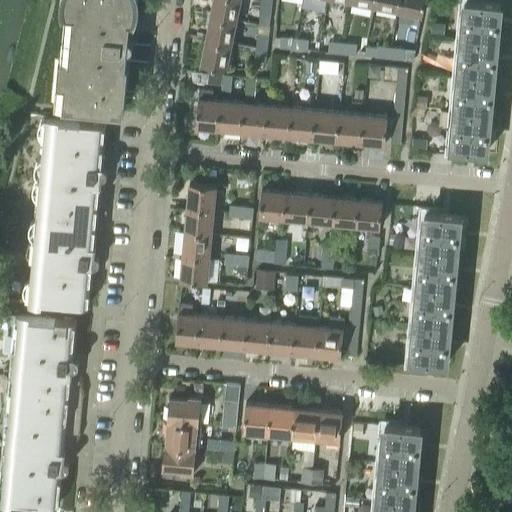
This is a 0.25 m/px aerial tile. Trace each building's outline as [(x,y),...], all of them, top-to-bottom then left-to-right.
[(131,16),(134,16),(135,13),(137,9),(137,5),(138,1),(137,0),(64,0),(65,0),(65,4),(66,8),(66,10),(67,10),(63,54),(60,54),(56,102),(125,108),(129,61),(121,60),(123,43),(128,44),(129,44),(131,43),(132,43),(133,42),(134,40),(134,39),(134,37),(134,36),(133,35),(132,34),(131,33),(129,33),(131,16)] [(236,21),(239,0),(213,0),(210,16),(236,21)] [(271,14),(272,0),(270,0),(261,0),(261,13),(271,14)] [(326,0),(302,0),(302,4),(325,9),(326,0)] [(398,9),(400,0),(375,0),(375,4),(398,9)] [(424,0),(400,0),(398,9),(422,14),(424,0)] [(500,4),(464,0),(451,149),(486,152),(500,4)] [(231,44),(236,21),(210,16),(206,39),(231,44)] [(258,33),(257,47),(267,48),(269,34),(258,33)] [(291,47),(292,37),(276,35),(275,46),(291,47)] [(309,39),(292,37),(291,47),(308,49),(309,39)] [(227,67),(231,44),(206,39),(201,62),(227,67)] [(342,53),(343,42),(329,41),(328,51),(342,53)] [(357,44),(343,42),(342,53),(356,54),(357,44)] [(390,58),(391,47),(376,46),(375,56),(390,58)] [(266,62),(267,48),(257,47),(255,61),(266,62)] [(405,49),(391,47),(390,58),(404,59),(405,49)] [(323,58),(322,86),(340,86),(341,58),(323,58)] [(209,82),(222,84),(223,74),(210,72),(209,82)] [(224,74),(223,89),(230,90),(232,75),(224,74)] [(256,90),(258,76),(247,75),(245,89),(256,90)] [(220,128),(223,99),(212,98),(213,90),(200,88),(196,126),(220,128)] [(243,131),(246,101),(223,99),(220,128),(243,131)] [(267,133),(269,104),(246,101),(243,131),(267,133)] [(290,135),(293,106),(269,104),(267,133),(290,135)] [(314,138),(316,108),(293,106),(290,135),(314,138)] [(337,140),(340,111),(316,108),(314,138),(337,140)] [(361,142),(363,113),(340,111),(337,140),(361,142)] [(388,115),(363,113),(361,142),(385,145),(388,115)] [(106,219),(107,218),(107,210),(107,205),(107,199),(106,194),(105,189),(103,183),(102,183),(103,175),(104,175),(106,175),(107,174),(108,172),(108,171),(109,169),(109,168),(108,167),(107,165),(106,164),(105,164),(103,163),(107,123),(47,117),(47,118),(45,118),(43,119),(42,121),(40,123),(40,125),(39,127),(39,129),(39,131),(40,133),(41,135),(43,137),(45,138),(43,158),(41,158),(39,159),(38,161),(37,162),(36,164),(35,167),(35,169),(36,171),(36,173),(38,175),(39,177),(39,178),(37,179),(36,181),(35,182),(34,184),(34,187),(34,189),(34,191),(35,193),(36,195),(38,197),(36,217),(34,219),(32,220),(31,222),(30,224),(30,226),(30,228),(30,230),(31,232),(32,234),(34,236),(34,237),(33,238),(31,239),(30,241),(29,243),(29,244),(28,245),(28,246),(28,247),(28,249),(28,251),(29,253),(30,254),(31,255),(32,257),(34,257),(32,277),(30,277),(28,278),(27,280),(26,282),(25,284),(24,286),(24,288),(25,290),(25,292),(26,294),(28,296),(31,297),(30,298),(90,303),(94,262),(96,262),(97,262),(99,261),(100,260),(100,258),(101,257),(100,255),(100,254),(99,253),(98,252),(97,251),(96,251),(96,243),(97,243),(99,241),(102,235),(103,232),(105,226),(106,219)] [(190,183),(188,207),(225,210),(227,187),(216,186),(216,185),(190,183)] [(283,217),(286,191),(262,188),(259,215),(283,217)] [(307,220),(310,193),(286,191),(283,217),(307,220)] [(331,222),(334,196),(310,193),(307,220),(331,222)] [(355,224),(358,198),(334,196),(331,222),(355,224)] [(382,201),(358,198),(355,224),(379,227),(382,201)] [(242,207),(230,205),(229,216),(241,217),(242,207)] [(225,211),(225,210),(188,207),(186,231),(212,233),(213,210),(225,211)] [(254,207),(242,207),(241,217),(253,218),(254,207)] [(460,216),(424,213),(411,360),(446,364),(460,216)] [(211,241),(212,233),(186,231),(185,241),(184,254),(210,257),(211,241)] [(379,235),(367,234),(366,247),(378,248),(379,235)] [(278,239),(277,251),(287,252),(288,239),(278,239)] [(323,243),(322,255),(335,256),(336,244),(323,243)] [(276,261),(276,252),(259,250),(258,259),(276,261)] [(286,264),(287,252),(277,251),(276,252),(276,261),(275,263),(286,264)] [(235,263),(236,253),(226,252),(225,263),(235,263)] [(250,254),(236,253),(235,263),(235,264),(249,265),(250,254)] [(208,280),(210,257),(184,254),(182,278),(208,280)] [(334,269),(335,256),(322,255),(321,267),(334,269)] [(248,274),(249,265),(235,264),(234,273),(248,274)] [(273,271),(256,269),(254,287),(271,289),(273,271)] [(299,275),(286,274),(285,289),(298,290),(299,275)] [(353,284),(354,278),(326,275),(325,283),(353,286),(353,284)] [(200,342),(203,313),(192,312),(193,303),(181,302),(177,339),(200,342)] [(74,353),(74,348),(77,318),(16,312),(16,313),(9,314),(11,330),(6,345),(13,347),(9,387),(2,388),(4,404),(0,417),(0,419),(6,421),(2,461),(0,461),(0,496),(60,502),(63,467),(66,467),(67,466),(69,465),(70,464),(70,463),(71,461),(71,460),(70,458),(70,457),(68,456),(67,455),(66,455),(66,448),(72,448),(81,429),(84,393),(79,373),(73,372),(74,365),(76,365),(77,364),(78,363),(79,362),(80,361),(80,359),(80,358),(79,356),(78,355),(77,354),(76,354),(74,353)] [(223,344),(226,315),(203,313),(200,342),(223,344)] [(247,346),(250,317),(226,315),(223,344),(247,346)] [(270,348),(273,320),(250,317),(247,346),(270,348)] [(294,351),(297,322),(273,320),(270,348),(294,351)] [(317,353),(320,324),(297,322),(294,351),(317,353)] [(344,327),(320,324),(317,353),(342,355),(344,327)] [(167,419),(169,419),(199,422),(201,396),(189,395),(189,396),(170,395),(167,419)] [(236,426),(239,399),(225,398),(222,424),(236,426)] [(267,432),(270,402),(247,400),(244,430),(267,432)] [(291,434),(294,404),(270,402),(267,432),(291,434)] [(318,407),(294,404),(291,434),(290,446),(314,449),(315,437),(318,407)] [(343,409),(318,407),(315,437),(340,439),(343,409)] [(196,447),(199,422),(169,419),(166,443),(165,443),(165,444),(196,447)] [(412,511),(421,427),(385,424),(377,511),(412,511)] [(221,439),(220,449),(234,450),(235,440),(221,439)] [(194,472),(196,447),(165,444),(163,467),(182,469),(182,471),(194,472)] [(233,460),(234,450),(220,449),(219,459),(233,460)] [(263,476),(264,462),(255,461),(254,476),(263,476)] [(275,463),(264,462),(263,476),(274,477),(275,463)] [(311,481),(312,467),(303,466),(302,480),(311,481)] [(323,468),(312,467),(311,481),(322,482),(323,468)] [(280,486),(263,484),(263,485),(262,497),(266,497),(279,499),(280,486)] [(183,489),(182,500),(190,500),(191,490),(183,489)] [(220,493),(219,503),(228,504),(229,494),(220,493)] [(266,497),(262,497),(257,497),(256,507),(265,508),(266,497)] [(189,511),(190,500),(182,500),(181,510),(189,511)] [(295,500),(294,511),(303,511),(304,501),(295,500)] [(227,511),(228,504),(219,503),(218,511),(227,511)]
